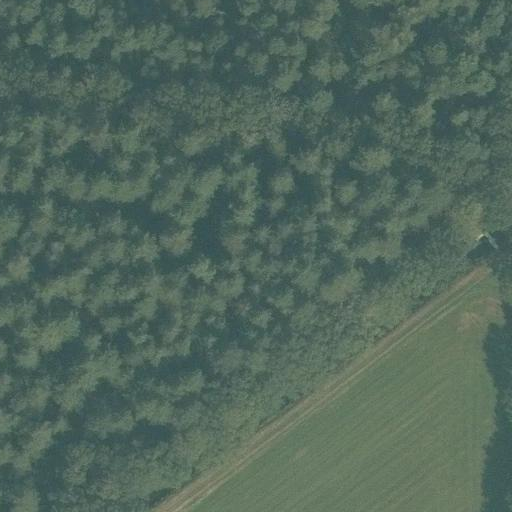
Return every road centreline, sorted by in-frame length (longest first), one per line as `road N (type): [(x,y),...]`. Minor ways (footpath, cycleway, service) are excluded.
road 1 (track): [(503,217),(357,137),(0,91)]
road 2 (track): [(171,511),(511,255)]
